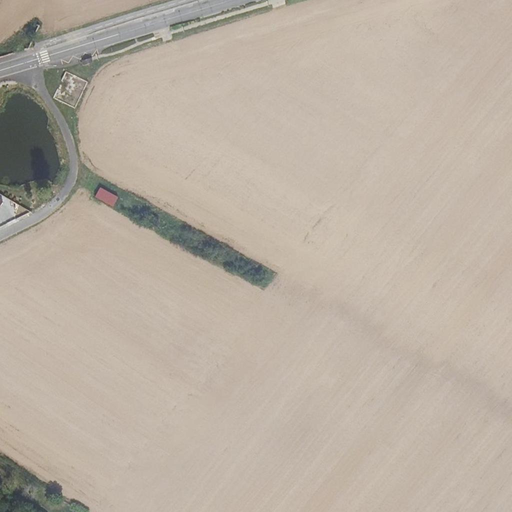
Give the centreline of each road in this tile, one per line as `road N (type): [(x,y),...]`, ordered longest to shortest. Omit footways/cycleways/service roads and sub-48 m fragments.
road 1 (residential): [(0,236),(62,198),(74,167),(68,138),(27,61)]
road 2 (unclassified): [(235,0),(27,61)]
